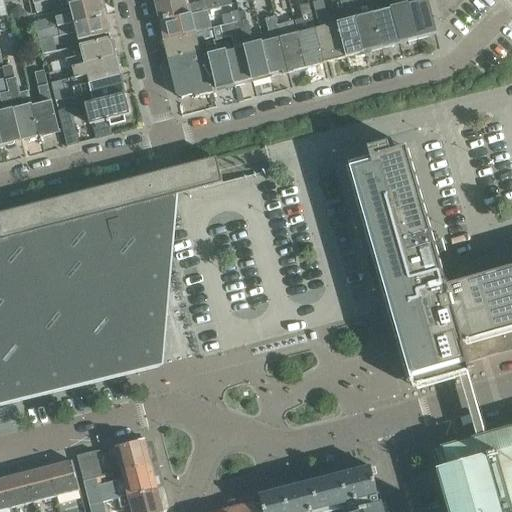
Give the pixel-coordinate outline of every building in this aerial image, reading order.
[(36,32),(105,15),(104,9),(106,9),(103,0),(90,0),(69,5),(71,14),(34,23),(36,32)] [(187,0),(176,0),(156,5),(161,23),(206,12),(232,6),(231,0),(211,0),(189,5),(187,0)] [(337,0),(340,9),(333,11),(345,58),(363,54),(349,0),(337,0)] [(349,0),(363,54),(380,49),(372,16),(368,0),(360,2),(359,0),(349,0)] [(376,0),(380,14),(372,16),(380,49),(390,47),(390,44),(398,42),(386,0),(376,0)] [(386,0),(398,42),(407,40),(407,42),(417,40),(408,6),(406,0),(386,0)] [(414,0),(416,4),(408,6),(417,40),(427,37),(426,35),(435,32),(426,0),(414,0)] [(322,1),(312,4),(319,29),(315,30),(324,64),(327,63),(345,58),(333,11),(325,13),(322,1)] [(306,33),(297,35),(305,69),(324,64),(315,30),(309,7),(300,10),(306,33)] [(238,11),(230,13),(233,24),(236,23),(241,22),(238,11)] [(165,41),(208,30),(210,29),(206,12),(161,23),(162,28),(160,29),(162,39),(164,38),(165,40),(165,41)] [(78,41),(110,34),(109,32),(111,29),(109,24),(107,22),(105,15),(36,32),(38,41),(39,41),(51,38),(76,32),(78,41)] [(266,31),(257,33),(269,78),(287,74),(276,28),(273,17),(263,19),(266,31)] [(234,54),(227,56),(235,87),(240,86),(240,84),(251,81),(237,26),(236,23),(233,24),(220,27),(223,39),(230,37),(234,54)] [(261,78),(261,80),(269,78),(257,33),(249,35),(246,24),(237,26),(251,81),(261,78)] [(276,28),(287,74),(305,69),(297,35),(294,24),(276,28)] [(220,27),(214,29),(217,40),(223,39),(220,27)] [(168,61),(203,52),(200,52),(197,42),(210,39),(208,30),(165,41),(165,40),(163,41),(168,61)] [(51,38),(39,41),(42,54),(55,51),(51,38)] [(72,67),(115,57),(113,50),(116,50),(113,41),(111,41),(110,38),(79,45),(82,55),(51,63),(53,72),(72,67)] [(235,87),(227,56),(216,58),(213,48),(206,50),(217,91),(235,87)] [(196,98),(213,94),(203,52),(168,61),(177,95),(182,99),(195,95),(196,98)] [(53,92),(120,76),(118,68),(120,68),(118,59),(116,60),(115,57),(72,67),(74,77),(51,83),(53,92)] [(5,79),(20,140),(26,139),(29,141),(35,139),(36,136),(39,136),(31,107),(27,91),(20,93),(16,77),(14,78),(11,65),(2,67),(5,79)] [(41,104),(31,107),(39,136),(39,138),(58,133),(43,71),(33,73),(41,104)] [(93,102),(125,95),(124,94),(126,92),(124,85),(122,84),(120,76),(53,92),(55,102),(91,93),(93,102)] [(0,101),(3,112),(0,113),(0,136),(2,145),(4,144),(6,146),(12,145),(13,142),(20,140),(5,79),(0,79),(0,101)] [(129,114),(129,112),(131,111),(129,102),(127,102),(125,95),(93,102),(57,111),(62,132),(74,129),(72,118),(79,116),(87,114),(89,125),(94,124),(98,139),(112,135),(110,126),(125,122),(124,117),(130,115),(130,114),(129,114)] [(368,149),(371,157),(349,164),(389,304),(387,305),(386,307),(384,308),(383,310),(383,312),(382,314),(382,315),(383,316),(383,318),(384,320),(385,321),(386,323),(388,324),(389,324),(391,325),(393,325),(395,325),(399,339),(398,339),(397,340),(397,342),(396,343),(396,344),(396,345),(397,346),(397,347),(397,348),(398,349),(399,350),(400,351),(401,351),(403,352),(413,388),(459,376),(463,374),(466,373),(471,372),(469,363),(511,350),(511,244),(451,269),(443,272),(407,147),(390,152),(388,144),(388,143),(388,142),(368,148),(368,149)] [(141,338),(137,324),(149,318),(155,261),(160,200),(161,199),(154,173),(0,213),(0,406),(12,403),(9,391),(16,389),(17,392),(146,359),(141,338)] [(511,511),(511,426),(484,434),(481,435),(476,437),(441,447),(446,466),(443,467),(438,469),(436,469),(448,511),(511,511)] [(145,440),(145,439),(115,447),(121,472),(152,464),(151,460),(155,458),(151,443),(145,443),(145,440)] [(77,456),(77,457),(84,482),(102,477),(95,452),(77,456)] [(72,461),(49,467),(57,498),(80,492),(72,461)] [(101,503),(127,496),(158,489),(158,488),(157,488),(156,485),(162,483),(158,467),(153,468),(152,464),(121,472),(123,479),(85,489),(90,506),(101,503)] [(57,498),(49,467),(26,473),(34,504),(57,498)] [(384,511),(381,502),(374,504),(372,497),(378,495),(371,467),(274,491),(267,493),(261,495),(260,495),(262,503),(255,505),(256,511),(384,511)] [(34,504),(26,473),(2,479),(11,510),(34,504)] [(2,479),(0,479),(0,511),(11,510),(2,479)] [(158,489),(127,496),(131,511),(163,511),(163,510),(168,508),(164,492),(158,492),(157,489),(158,489)] [(256,511),(255,505),(254,502),(250,503),(248,498),(232,502),(232,508),(229,509),(229,511),(256,511)] [(105,511),(103,503),(101,503),(90,506),(91,511),(105,511)]
